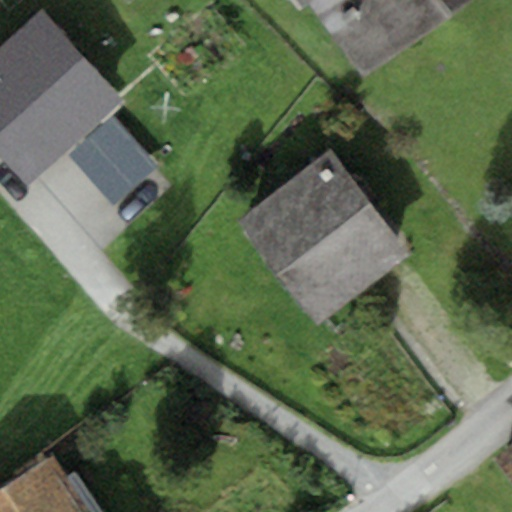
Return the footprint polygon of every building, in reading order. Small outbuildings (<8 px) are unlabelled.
[(299,0),(360,79),(465,0),(299,0)] [(41,13),(0,49),(0,154),(24,181),(117,97),(41,13)] [(114,118),(70,155),(112,204),(155,167),(114,118)] [(329,152),(238,221),(315,323),(407,254),(329,152)] [(511,446),(497,459),(511,478),(511,446)] [(92,511),(52,454),(0,488),(0,511),(92,511)]
